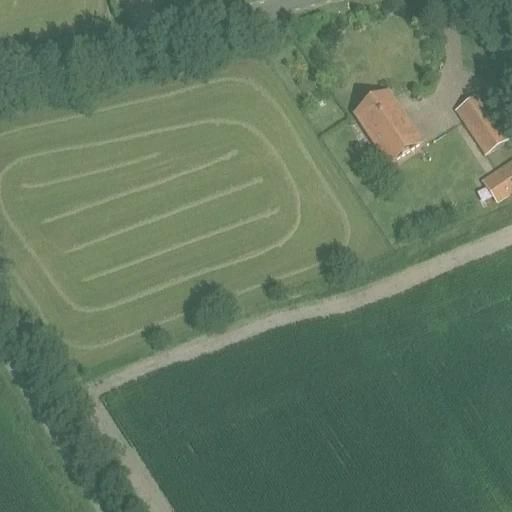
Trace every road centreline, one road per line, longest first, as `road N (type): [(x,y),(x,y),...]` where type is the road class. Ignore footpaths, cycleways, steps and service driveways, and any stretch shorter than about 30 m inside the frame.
road 1 (tertiary): [(318,0),(0,80)]
road 2 (unclassified): [(103,511),(0,347)]
